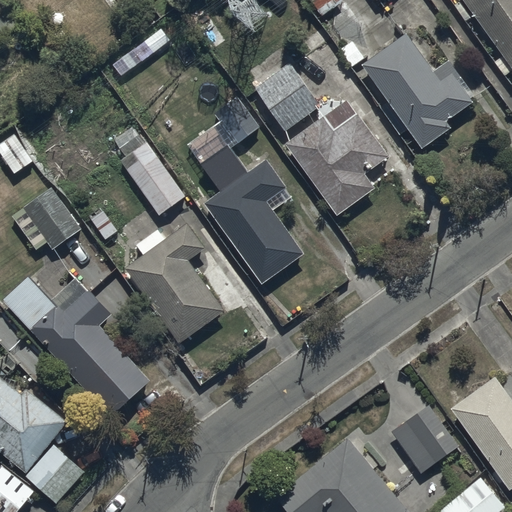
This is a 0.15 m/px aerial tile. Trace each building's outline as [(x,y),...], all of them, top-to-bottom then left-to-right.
[(9,0),(0,0),(0,12),(13,4),(9,0)] [(344,0),(318,0),(328,12),(344,0)] [(511,0),(468,0),(511,61),(511,0)] [(408,30),(364,62),(390,98),(380,105),(400,133),(411,126),(425,145),(453,124),(449,118),(480,95),(451,56),(436,67),(408,30)] [(294,59),(257,85),(287,130),(324,104),(294,59)] [(240,94),(216,111),(238,142),(262,126),(240,94)] [(348,97),(313,122),(289,140),(340,213),(378,186),(367,169),(390,153),(362,113),(348,97)] [(12,128),(0,136),(0,149),(17,173),(35,159),(12,128)] [(146,136),(119,154),(160,213),(187,194),(146,136)] [(268,156),(206,200),(264,281),(308,250),(270,198),(289,185),(268,156)] [(55,182),(13,211),(38,247),(49,239),(53,246),(84,225),(55,182)] [(144,249),(126,262),(183,341),(228,308),(191,258),(208,245),(189,219),(166,236),(160,227),(139,242),(144,249)] [(153,375),(102,320),(113,310),(92,286),(89,288),(77,275),(55,296),(37,277),(8,303),(111,414),(153,375)] [(0,445),(31,470),(28,473),(61,499),(86,467),(53,441),(70,419),(29,386),(24,392),(1,374),(0,375),(0,445)] [(511,393),(498,374),(454,406),(511,485),(511,393)] [(431,402),(394,429),(424,472),(462,445),(431,402)] [(414,511),(350,435),(278,495),(292,511),(414,511)] [(2,463),(0,465),(0,511),(16,511),(34,488),(2,463)] [(443,511),(497,511),(507,504),(482,474),(440,509),(443,511)]
